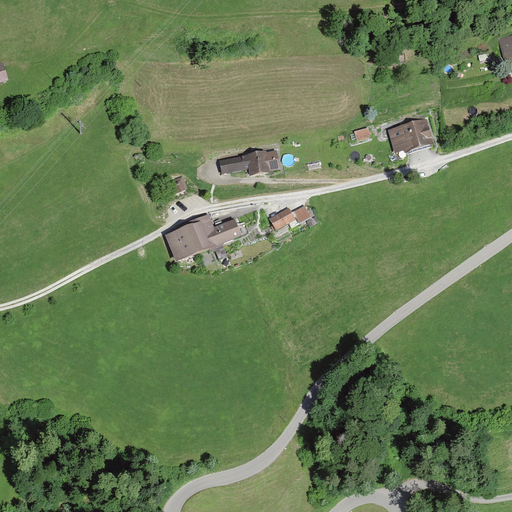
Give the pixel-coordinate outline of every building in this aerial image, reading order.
[(511,37),(499,41),(501,47),(500,48),(505,68),(511,66),(511,37)] [(404,147),(405,152),(430,145),(423,123),(389,133),(394,150),(404,147)] [(246,158),(248,170),(249,176),(277,170),(274,153),(246,158)] [(221,175),(248,170),(246,158),(219,164),(221,175)] [(171,184),(173,192),(182,190),(180,182),(171,184)] [(297,225),(309,219),(303,207),(289,214),(292,220),(286,223),(289,229),(297,225)] [(273,229),(286,223),(292,220),(289,214),(288,210),(269,220),(273,229)] [(186,230),(196,254),(239,237),(238,235),(242,233),(241,230),(243,229),(241,224),(235,227),(233,222),(221,227),(211,231),(205,217),(205,215),(190,221),(191,223),(192,227),(185,229),(186,230)] [(176,261),(196,254),(186,230),(185,229),(167,237),(176,261)] [(214,250),(218,260),(225,258),(221,248),(214,250)]
